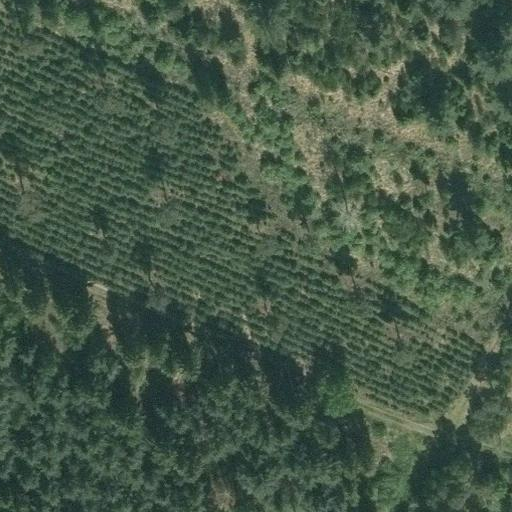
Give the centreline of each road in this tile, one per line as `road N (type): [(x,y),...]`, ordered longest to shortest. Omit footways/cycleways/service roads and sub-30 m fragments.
road 1 (track): [(0,248),(457,439),(511,453)]
road 2 (track): [(413,511),(511,323)]
